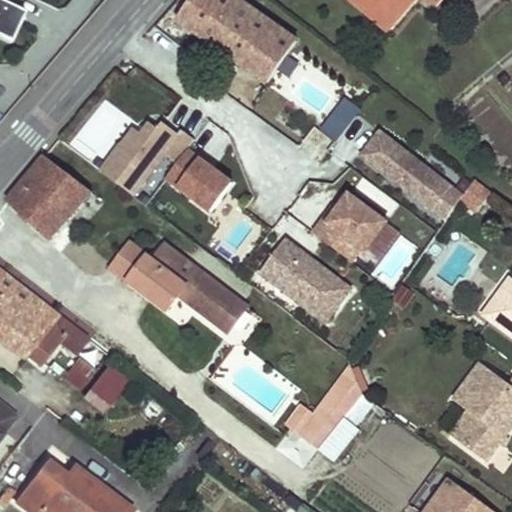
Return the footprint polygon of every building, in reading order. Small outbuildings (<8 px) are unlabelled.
[(25,13),(0,2),(1,0),(0,0),(0,35),(12,41),(25,13)] [(297,40),(240,0),(192,0),(179,19),(268,83),(297,40)] [(436,0),(354,0),(387,28),(411,0),(434,0),(436,1),(436,0)] [(333,141),(362,107),(346,94),(317,128),(333,141)] [(178,164),(188,150),(195,140),(182,130),(179,135),(163,123),(159,130),(150,124),(142,135),(135,129),(102,172),(135,197),(166,155),(178,164)] [(362,155),(447,220),(462,199),(464,196),(380,132),(362,155)] [(234,184),(188,150),(178,164),(167,179),(212,212),(234,184)] [(91,192),(45,156),(6,202),(48,239),(91,192)] [(492,192),(475,180),(464,196),(462,199),(479,211),(492,192)] [(325,220),(315,234),(353,262),(362,249),(379,261),(400,233),(350,195),(339,210),(329,223),(325,220)] [(334,207),(325,220),(329,223),(339,210),(334,207)] [(286,239),(260,273),(326,323),(352,289),(286,239)] [(246,305),(166,244),(155,259),(132,240),(109,268),(164,312),(176,297),(212,324),(219,314),(232,324),(246,305)] [(511,288),(511,278),(501,270),(473,308),(489,320),(511,288)] [(0,339),(11,348),(15,345),(27,354),(56,315),(0,271),(0,339)] [(511,288),(489,320),(511,336),(511,288)] [(232,324),(219,314),(212,324),(224,333),(232,324)] [(86,338),(56,315),(27,354),(41,365),(59,342),(74,354),(86,338)] [(95,371),(77,359),(63,377),(80,390),(95,371)] [(511,385),(481,363),(454,401),(468,411),(480,419),(462,444),(487,462),(511,428),(511,385)] [(126,380),(106,365),(92,384),(87,392),(85,394),(105,409),(126,380)] [(363,395),(353,370),(317,415),(301,403),(286,423),(319,450),(363,395)] [(18,416),(0,401),(0,434),(2,436),(18,416)] [(480,419),(468,411),(451,435),(462,444),(480,419)] [(132,511),(96,484),(93,487),(88,484),(91,480),(74,467),(67,476),(48,461),(17,501),(31,511),(39,511),(44,506),(51,511),(132,511)] [(493,511),(451,481),(428,511),(493,511)]
